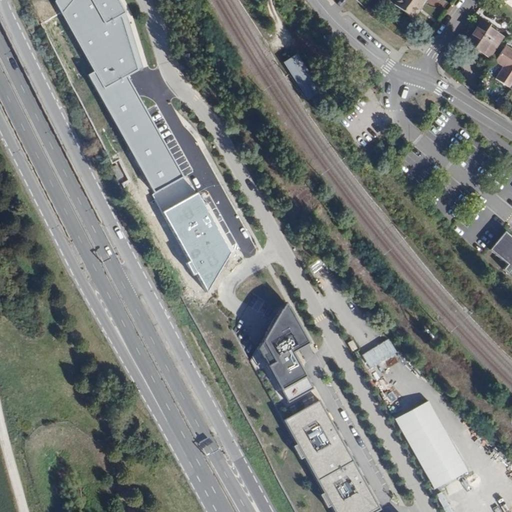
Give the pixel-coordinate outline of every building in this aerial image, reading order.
[(56,0),(55,1),(94,71),(104,89),(125,76),(143,67),(129,28),(124,12),(117,0),(56,0)] [(397,0),(394,5),(410,17),(423,0),(397,0)] [(467,42),(483,53),(488,46),(492,50),(501,37),(488,28),(489,26),(481,21),(467,42)] [(511,83),(511,49),(506,45),(496,58),(506,65),(496,79),(509,88),(511,83)] [(488,46),(483,53),(488,56),(492,50),(488,46)] [(281,63),(305,99),(318,91),(295,54),(281,63)] [(182,177),(125,76),(104,89),(94,71),(87,75),(154,193),(182,177)] [(197,192),(182,177),(154,193),(152,195),(162,211),(206,292),(231,252),(197,192)] [(511,236),(504,231),(489,250),(506,264),(502,269),(511,277),(511,236)] [(308,345),(285,303),(271,327),(256,350),(287,404),(312,390),(292,354),(308,345)] [(254,368),(261,365),(256,354),(249,358),(254,368)] [(282,421),(331,511),(377,511),(379,511),(318,401),(282,421)] [(428,401),(395,419),(433,489),(466,471),(428,401)] [(508,506),(511,502),(511,490),(502,498),(508,506)] [(443,511),(451,511),(441,491),(435,494),(443,511)]
